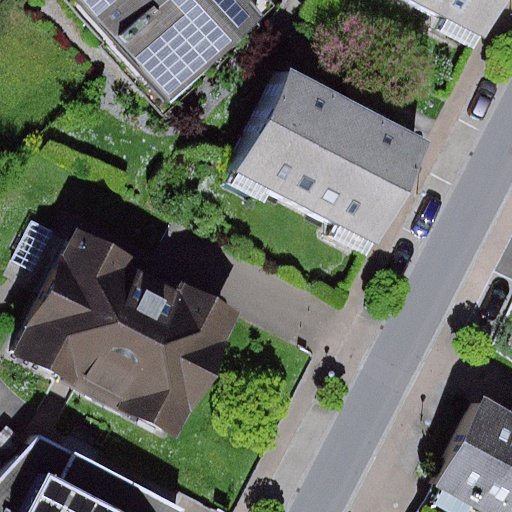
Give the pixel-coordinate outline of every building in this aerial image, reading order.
[(102,0),(179,85),(260,14),(247,0),(102,0)] [(504,0),(415,0),(487,35),(504,0)] [(290,68),(238,169),(380,242),(433,142),(290,68)] [(78,230),(20,350),(190,432),(248,312),(78,230)] [(491,511),(511,511),(511,407),(488,396),(443,488),(491,511)] [(0,477),(0,511),(174,511),(39,443),(0,477)]
